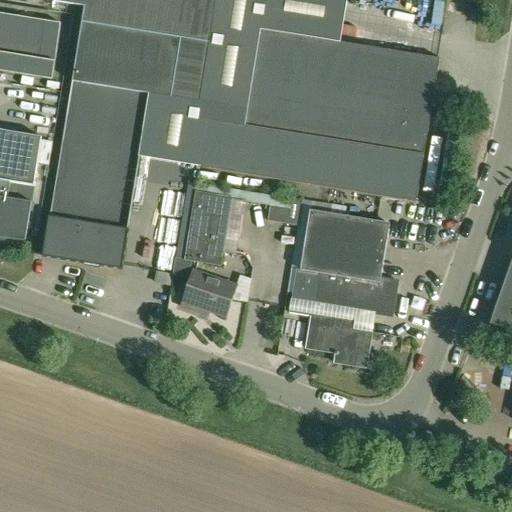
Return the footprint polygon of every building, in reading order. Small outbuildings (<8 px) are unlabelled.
[(217,0),(38,0),(85,7),(51,219),(44,257),(122,270),(128,231),(140,159),(150,95),(200,103),(217,0)] [(61,24),(48,21),(0,13),(0,72),(53,81),(61,24)] [(440,59),(339,43),(261,30),(245,126),(209,120),(201,168),(417,204),(417,203),(424,156),(440,59)] [(0,237),(26,242),(32,202),(8,198),(10,183),(34,187),(42,137),(0,130),(0,237)] [(173,274),(172,277),(187,280),(190,280),(193,262),(221,266),(223,253),(232,201),(244,203),(245,202),(259,204),(261,195),(188,183),(175,259),(173,274)] [(269,196),(267,206),(271,206),(268,222),(299,227),(303,201),(269,196)] [(342,320),(344,308),(392,316),(397,281),(381,278),(390,224),(311,212),(298,292),(293,291),(290,313),(312,317),(307,349),(335,354),(335,356),(336,356),(335,364),(367,369),(372,333),(353,330),(354,325),(351,321),(342,320)] [(511,261),(490,325),(511,329),(511,261)] [(194,272),(182,306),(199,312),(201,308),(227,317),(237,287),(194,272)]
